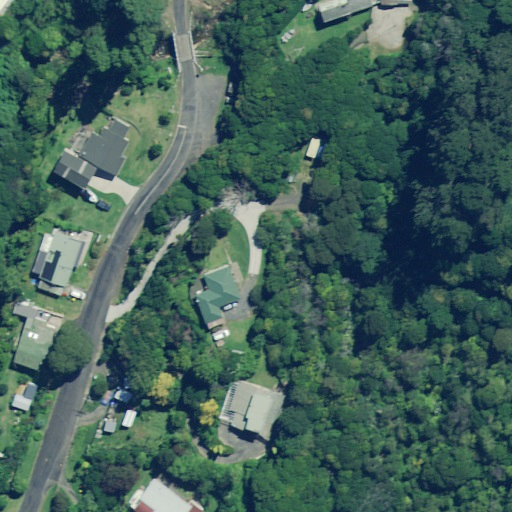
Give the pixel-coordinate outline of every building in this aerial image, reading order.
[(351,0),(323,9),(326,19),(373,5),(372,5),(412,4),(412,0),(351,0)] [(104,129),(102,132),(96,129),(82,158),(65,150),(56,170),(88,185),(97,166),(118,176),(126,159),(123,157),(130,141),(126,139),(132,126),(115,118),(109,131),(104,129)] [(81,253),(78,252),(81,240),(56,232),(54,238),(45,235),(40,249),(48,252),(37,286),(64,295),(74,262),(77,263),(81,253)] [(243,299),(231,265),(204,274),(209,289),(196,294),(209,328),(225,322),(220,307),(243,299)] [(23,298),(22,301),(18,300),(14,312),(29,316),(15,360),(39,368),(43,356),(47,358),(57,326),(35,319),(39,307),(34,305),(35,302),(23,298)] [(140,377),(126,376),(125,387),(140,387),(140,377)] [(232,381),(219,419),(270,435),(268,440),(283,445),(293,414),(281,410),(285,398),(275,395),(269,393),(255,388),(232,381)] [(133,393),(120,388),(116,396),(129,402),(133,393)] [(32,399),(16,394),(13,405),(29,410),(32,399)] [(137,412),(129,409),(123,424),(131,427),(137,412)] [(118,422),(108,419),(104,431),(114,434),(118,422)] [(190,504),(154,478),(143,493),(141,492),(130,507),(136,511),(202,511),(203,511),(191,502),(190,504)]
